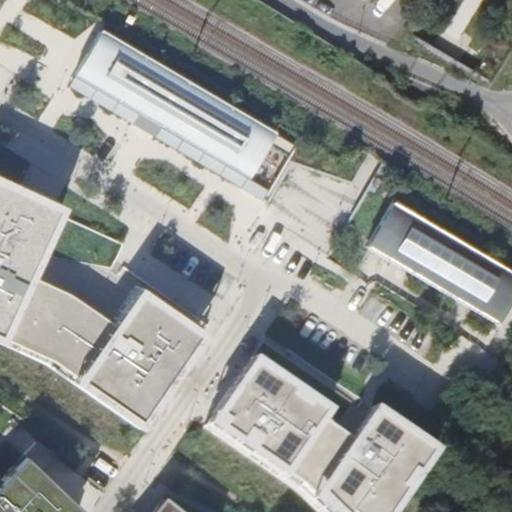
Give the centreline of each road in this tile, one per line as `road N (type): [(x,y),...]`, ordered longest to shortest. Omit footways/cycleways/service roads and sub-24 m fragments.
road 1 (residential): [(0,114),(268,279)]
road 2 (residential): [(107,511),(268,279)]
road 3 (residential): [(279,0),(339,36),(511,105)]
road 4 (residential): [(268,279),(435,373),(465,360)]
